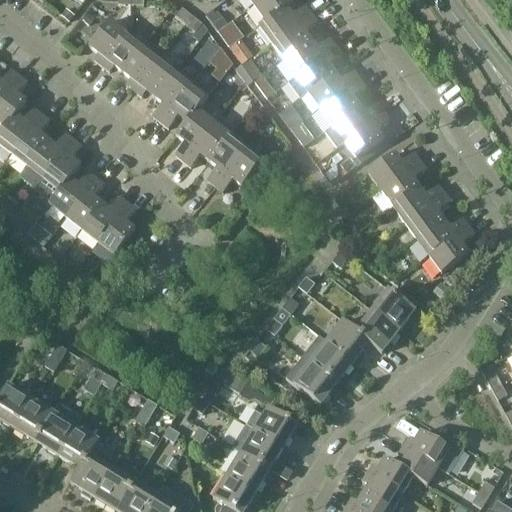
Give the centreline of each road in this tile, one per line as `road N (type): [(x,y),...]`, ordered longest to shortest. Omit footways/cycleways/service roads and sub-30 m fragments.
road 1 (residential): [(144,289),(187,233),(50,54),(0,15)]
road 2 (residential): [(511,220),(348,0)]
road 3 (residential): [(401,395),(511,246)]
road 4 (residential): [(292,511),(325,458),(401,395)]
road 5 (residential): [(511,463),(401,395)]
